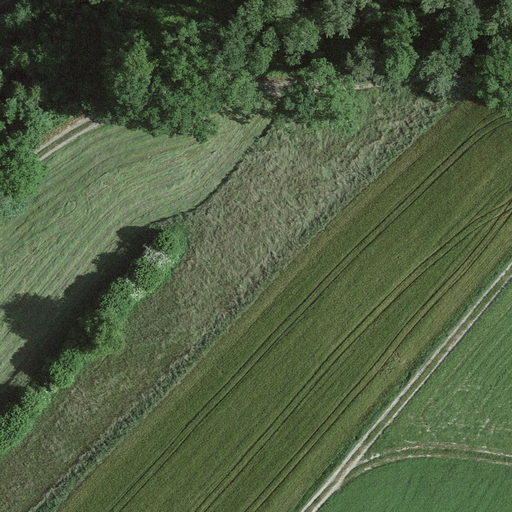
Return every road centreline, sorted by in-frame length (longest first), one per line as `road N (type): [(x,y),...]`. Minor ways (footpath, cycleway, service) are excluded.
road 1 (track): [(0,189),(93,120),(380,90),(511,67)]
road 2 (track): [(511,269),(354,461)]
road 3 (track): [(511,463),(413,449),(354,461),(308,511)]
